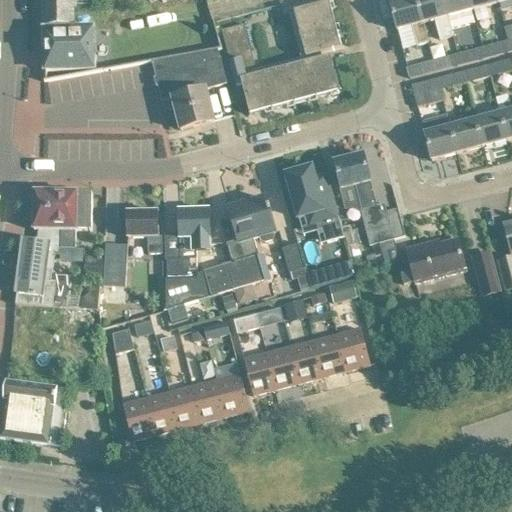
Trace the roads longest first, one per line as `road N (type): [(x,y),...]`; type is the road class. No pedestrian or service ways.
road 1 (residential): [(0,164),(172,169),(387,112)]
road 2 (residential): [(129,494),(141,462),(382,395)]
road 3 (residential): [(387,112),(412,188),(427,199),(511,176)]
road 4 (unclassified): [(0,480),(129,494)]
